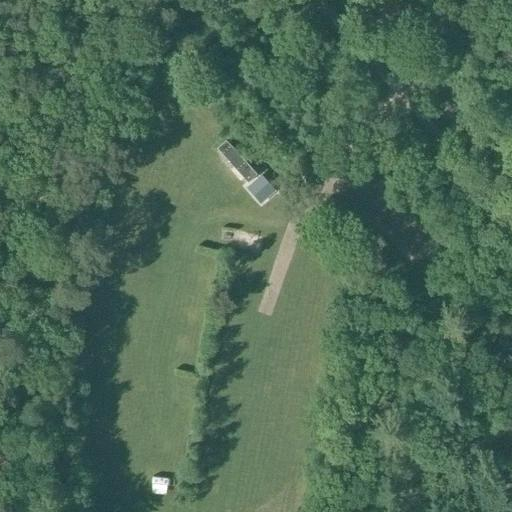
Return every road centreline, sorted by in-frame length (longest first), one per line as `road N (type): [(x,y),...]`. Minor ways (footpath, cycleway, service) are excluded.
road 1 (tertiary): [(511,173),(360,0)]
road 2 (track): [(245,209),(401,47)]
